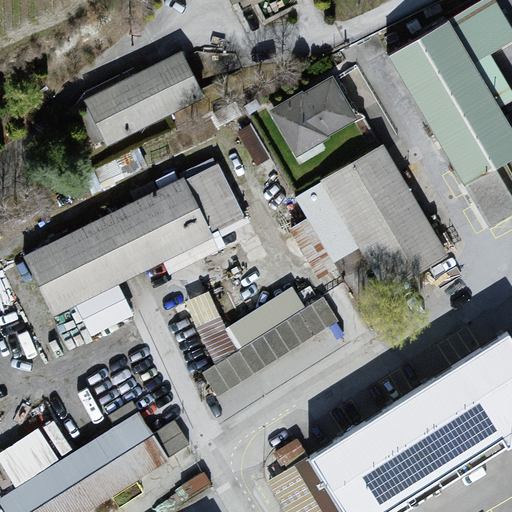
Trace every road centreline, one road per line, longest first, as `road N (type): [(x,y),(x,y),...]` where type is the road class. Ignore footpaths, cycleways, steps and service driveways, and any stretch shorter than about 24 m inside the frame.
road 1 (residential): [(256,511),(220,451),(476,293)]
road 2 (unknown): [(220,451),(144,317)]
